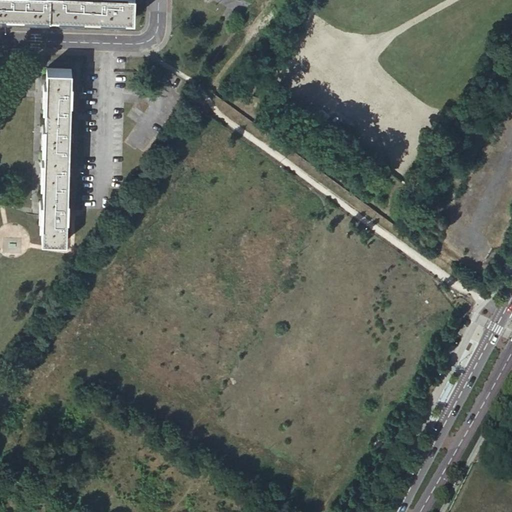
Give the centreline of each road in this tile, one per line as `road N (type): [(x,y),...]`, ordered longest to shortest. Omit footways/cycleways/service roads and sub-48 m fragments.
road 1 (secondary): [(511,297),(394,511)]
road 2 (secondary): [(418,511),(511,349)]
road 3 (unclassified): [(16,40),(144,42),(158,26),(156,0)]
